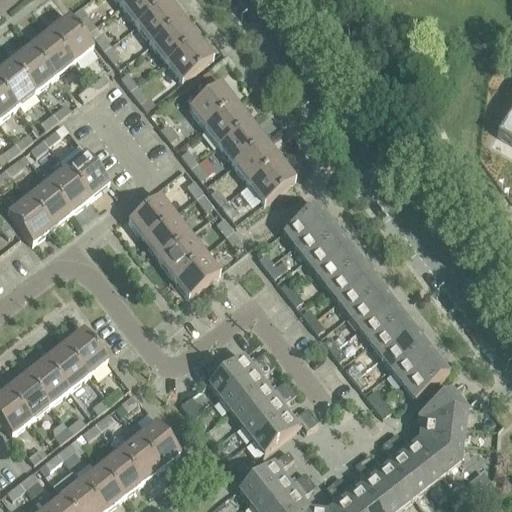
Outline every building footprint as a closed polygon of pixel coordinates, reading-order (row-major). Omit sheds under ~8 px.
[(137,0),(110,0),(121,13),(137,0)] [(168,7),(162,0),(137,0),(121,13),(136,33),(168,7)] [(182,26),(168,7),(136,33),(151,52),(182,26)] [(95,34),(85,21),(78,27),(88,39),(95,34)] [(72,70),(92,54),(68,23),(48,38),(72,70)] [(197,45),(184,28),(182,26),(151,52),(166,71),(197,45)] [(110,52),(95,34),(88,39),(103,58),(110,52)] [(52,85),(72,70),(48,38),(29,53),(52,85)] [(212,64),(197,45),(166,71),(180,89),(212,64)] [(121,65),(110,52),(103,58),(113,71),(121,65)] [(52,85),(29,53),(10,68),(34,99),(52,85)] [(0,93),(16,114),(34,99),(10,68),(0,75),(0,93)] [(137,93),(127,79),(120,85),(130,98),(137,93)] [(96,98),(108,89),(102,82),(90,90),(96,98)] [(83,108),(96,98),(90,90),(77,101),(83,108)] [(235,110),(219,90),(188,115),(204,135),(235,110)] [(0,125),(16,114),(0,93),(0,125)] [(155,110),(149,103),(147,105),(137,93),(130,98),(145,117),(155,110)] [(57,128),(71,118),(65,110),(52,121),(57,128)] [(250,129),(235,110),(204,135),(218,153),(250,129)] [(511,116),(496,141),(511,151),(511,116)] [(45,138),(57,128),(52,121),(39,130),(45,138)] [(263,146),(250,129),(218,153),(232,171),(263,146)] [(177,144),(167,131),(161,136),(170,149),(177,144)] [(49,153),(61,143),(56,136),(43,146),(49,153)] [(20,157),(33,147),(27,140),(14,150),(20,157)] [(35,164),(49,153),(43,146),(29,157),(35,164)] [(279,165),(263,146),(232,171),(249,192),(279,165)] [(0,169),(2,172),(20,157),(14,150),(0,161),(0,169)] [(197,169),(187,157),(180,162),(190,175),(197,169)] [(90,205),(109,191),(84,160),(65,174),(90,205)] [(295,186),(279,165),(249,192),(263,211),(295,186)] [(11,183),(23,173),(18,166),(5,176),(11,183)] [(208,183),(197,169),(190,175),(201,188),(208,183)] [(70,221),(88,207),(90,205),(65,174),(46,190),(70,221)] [(0,191),(11,183),(5,176),(0,180),(0,191)] [(203,201),(192,188),(185,194),(196,207),(203,201)] [(49,237),(69,222),(70,221),(46,190),(26,205),(49,237)] [(228,208),(217,195),(210,200),(220,214),(228,208)] [(213,214),(203,201),(196,207),(206,219),(213,214)] [(175,223),(158,202),(127,227),(142,247),(175,223)] [(31,252),(49,237),(26,205),(6,220),(31,252)] [(237,221),(228,208),(220,214),(230,226),(237,221)] [(328,227),(317,213),(284,238),(295,252),(328,227)] [(189,241),(175,223),(142,247),(157,265),(189,241)] [(15,240),(5,226),(0,230),(0,235),(8,246),(15,240)] [(232,238),(222,226),(215,231),(225,244),(232,238)] [(339,241),(328,227),(295,252),(306,266),(339,241)] [(242,251),(232,238),(225,244),(235,257),(242,251)] [(204,261),(189,242),(189,241),(157,265),(172,285),(204,261)] [(350,255),(340,241),(339,241),(306,266),(316,280),(350,255)] [(361,269),(351,256),(350,255),(316,280),(327,294),(361,269)] [(273,270),(265,260),(258,266),(265,275),(273,270)] [(219,280),(204,261),(172,285),(188,304),(219,280)] [(372,283),(362,271),(361,269),(327,294),(338,308),(372,283)] [(281,280),(273,270),(265,275),(273,286),(281,280)] [(382,297),(372,283),(338,308),(349,322),(382,297)] [(294,297),(287,288),(279,294),(287,303),(294,297)] [(299,294),(294,297),(287,303),(295,313),(307,304),(299,294)] [(393,311),(382,297),(349,322),(360,336),(393,311)] [(404,325),(394,311),(393,311),(360,336),(371,350),(404,325)] [(316,325),(308,316),(301,321),(309,332),(316,325)] [(324,335),(316,325),(309,332),(317,341),(324,335)] [(415,338),(404,325),(371,350),(382,364),(415,338)] [(88,383),(107,368),(82,337),(64,351),(88,383)] [(426,352),(415,338),(382,364),(392,378),(426,352)] [(338,354),(330,343),(323,349),(331,360),(338,354)] [(88,383),(64,351),(45,366),(69,399),(88,383)] [(437,366),(426,352),(392,378),(403,392),(437,366)] [(346,363),(338,354),(331,360),(338,369),(346,363)] [(219,406),(269,367),(263,359),(248,371),(242,364),(207,390),(219,406)] [(50,413),(69,399),(45,366),(26,381),(50,413)] [(447,380),(437,366),(403,392),(414,406),(447,380)] [(230,420),(265,393),(259,386),(274,374),(269,367),(219,406),(230,420)] [(360,381),(365,377),(357,367),(345,377),(353,387),(360,381)] [(30,429),(50,413),(26,381),(5,398),(30,429)] [(367,391),(360,381),(353,387),(360,397),(367,391)] [(240,432),(290,394),(285,387),(269,399),(265,393),(230,420),(240,432)] [(252,447),(286,420),(281,413),(296,402),(290,394),(240,432),(252,447)] [(110,412),(123,402),(117,395),(104,405),(110,412)] [(384,407),(375,396),(365,404),(373,414),(384,407)] [(464,433),(466,416),(451,397),(417,424),(421,428),(464,433)] [(0,429),(11,444),(30,429),(5,398),(0,401),(0,429)] [(126,418),(139,408),(133,400),(120,410),(126,418)] [(104,405),(91,415),(97,422),(110,412),(104,405)] [(392,417),(384,407),(373,414),(382,425),(392,417)] [(263,461),(300,432),(306,438),(317,429),(306,415),(291,427),(286,420),(252,447),(263,461)] [(100,438),(114,428),(108,420),(95,430),(100,438)] [(72,442),(85,431),(80,424),(66,435),(72,442)] [(461,451),(464,433),(421,428),(419,446),(461,451)] [(53,435),(51,441),(54,444),(66,435),(61,429),(53,435)] [(160,475),(179,460),(154,429),(135,444),(160,475)] [(87,448),(100,438),(95,430),(81,441),(87,448)] [(59,451),(72,442),(66,435),(54,444),(59,451)] [(441,484),(414,449),(407,455),(395,440),(389,445),(427,495),(441,484)] [(160,475),(135,444),(116,459),(141,490),(160,475)] [(63,467),(82,453),(76,445),(58,459),(63,467)] [(413,506),(427,495),(389,445),(382,451),(393,465),(387,471),(413,506)] [(459,470),(461,451),(419,446),(414,449),(441,484),(459,470)] [(33,472),(46,461),(41,455),(28,465),(33,472)] [(249,511),(283,484),(277,476),(292,465),(286,458),(237,496),(249,511)] [(49,478),(63,467),(58,459),(43,470),(49,478)] [(141,490),(116,459),(97,474),(122,504),(141,490)] [(395,511),(404,511),(413,506),(387,471),(380,476),(368,462),(361,467),(395,511)] [(372,511),(395,511),(361,467),(355,472),(366,487),(358,492),(372,511)] [(97,511),(112,511),(122,504),(97,474),(78,489),(97,511)] [(249,511),(275,511),(309,486),(303,479),(288,490),(283,484),(249,511)] [(25,497),(37,487),(32,480),(19,489),(25,497)] [(350,511),(372,511),(358,492),(351,498),(340,484),(333,489),(350,511)] [(302,511),(304,510),(299,505),(314,493),(309,486),(275,511),(302,511)] [(12,507),(25,497),(19,489),(6,500),(12,507)] [(65,511),(97,511),(78,489),(59,504),(65,511)] [(350,511),(333,489),(326,495),(336,509),(332,511),(350,511)] [(461,508),(470,501),(464,492),(454,499),(461,508)]
